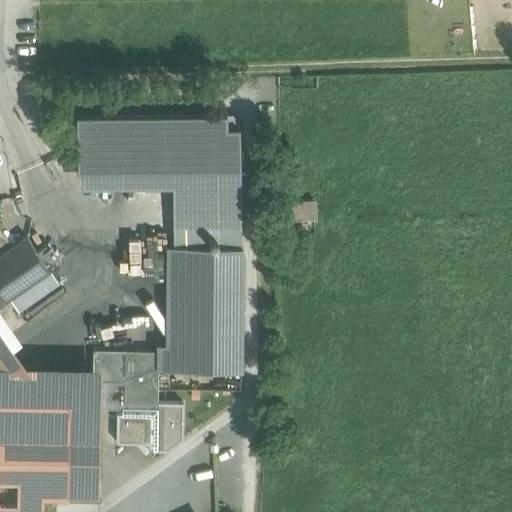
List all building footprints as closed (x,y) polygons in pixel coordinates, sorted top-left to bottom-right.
[(226,128),(226,115),(76,117),(76,171),(77,171),(77,170),(176,168),(177,245),(183,245),(241,245),(239,127),(226,128)] [(294,218),(317,217),(317,197),(293,198),(294,218)] [(12,245),(0,228),(0,249),(2,252),(12,245)] [(2,252),(0,252),(0,303),(50,269),(26,235),(12,245),(2,252)] [(241,245),(183,245),(182,368),(241,369),(242,245),(241,245)] [(92,323),(92,346),(141,346),(141,309),(104,308),(104,323),(92,323)] [(0,479),(18,480),(42,480),(64,481),(99,481),(101,404),(98,404),(98,381),(94,381),(94,379),(99,379),(100,370),(95,370),(95,365),(24,362),(0,326),(0,479)] [(158,350),(122,349),(121,351),(95,351),(95,365),(95,370),(100,370),(99,379),(94,379),(94,381),(98,381),(98,404),(101,404),(120,405),(121,407),(157,408),(157,400),(158,350)] [(157,408),(121,407),(120,412),(116,412),(116,441),(148,442),(148,448),(167,449),(182,437),(183,401),(157,400),(157,408)] [(17,511),(18,480),(0,479),(0,511),(17,511)] [(42,480),(18,480),(17,511),(41,511),(42,496),(42,480)] [(64,481),(42,480),(42,496),(64,497),(64,481)] [(99,481),(64,481),(64,497),(98,497),(99,481)]
